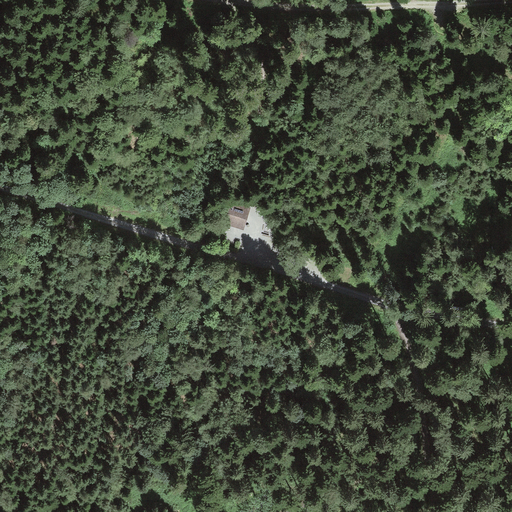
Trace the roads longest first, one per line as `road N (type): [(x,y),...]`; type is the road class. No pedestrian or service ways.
road 1 (track): [(511,2),(321,10),(227,0)]
road 2 (track): [(242,256),(393,309),(511,327)]
road 3 (track): [(0,187),(242,256)]
road 4 (track): [(393,309),(417,380),(436,511)]
